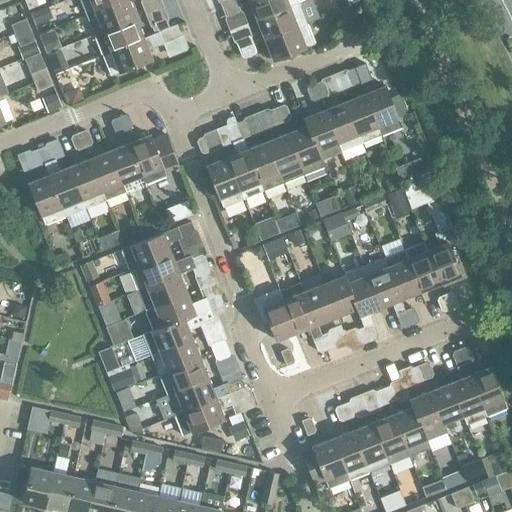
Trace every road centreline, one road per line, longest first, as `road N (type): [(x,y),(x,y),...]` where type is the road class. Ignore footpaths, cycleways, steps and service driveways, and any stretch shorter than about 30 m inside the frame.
road 1 (residential): [(170,117),(241,295),(248,345),(271,401)]
road 2 (residential): [(271,401),(465,327)]
road 3 (residential): [(0,147),(130,92),(160,100),(170,117)]
road 4 (residential): [(230,93),(363,40)]
